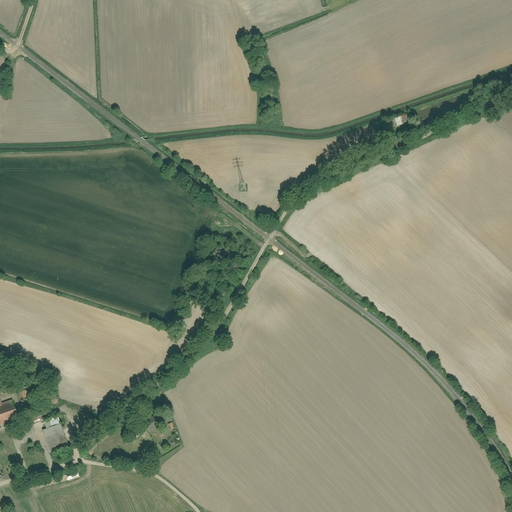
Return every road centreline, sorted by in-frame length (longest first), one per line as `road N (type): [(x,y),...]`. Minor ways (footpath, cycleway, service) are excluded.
road 1 (unclassified): [(73,459),(218,326),(268,239)]
road 2 (track): [(268,239),(298,197),(511,95)]
road 3 (unclassified): [(73,459),(140,471),(196,511)]
